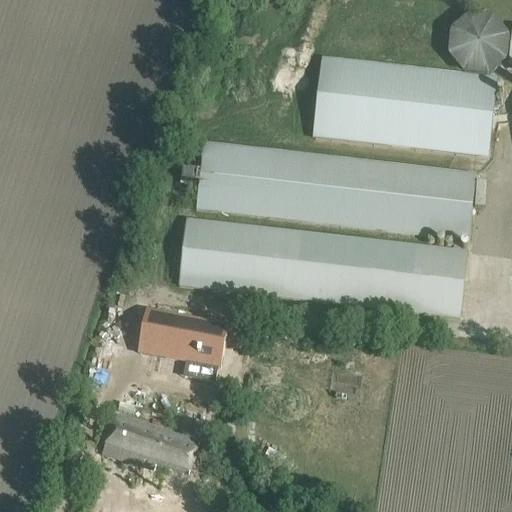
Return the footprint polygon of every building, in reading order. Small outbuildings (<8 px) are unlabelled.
[(509,39),(493,21),(470,19),(452,35),(450,58),(465,76),(489,78),(507,62),(509,39)] [(498,81),(323,61),(314,141),(489,161),(498,81)] [(200,188),(197,213),(469,243),(477,176),(205,145),(202,171),(198,171),(198,173),(183,172),(182,184),(196,185),(196,187),(200,188)] [(179,288),(460,320),(468,254),(187,222),(179,288)] [(228,326),(145,310),(135,352),(218,367),(228,326)] [(156,467),(189,477),(200,441),(184,436),(182,441),(114,418),(102,457),(154,473),(156,467)]
